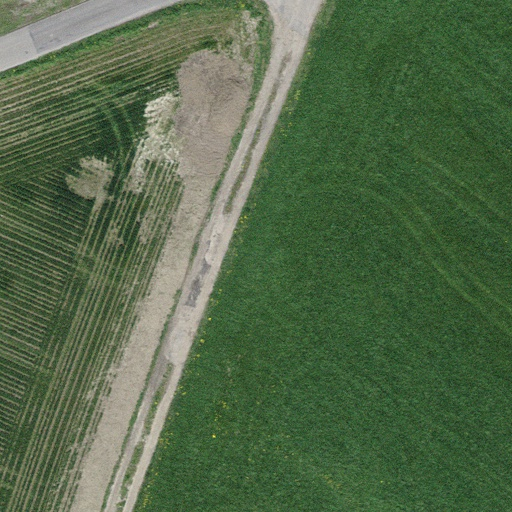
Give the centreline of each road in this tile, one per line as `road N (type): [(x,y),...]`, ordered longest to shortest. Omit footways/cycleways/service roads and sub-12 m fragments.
road 1 (track): [(147,511),(298,0)]
road 2 (unclassified): [(128,0),(0,52)]
